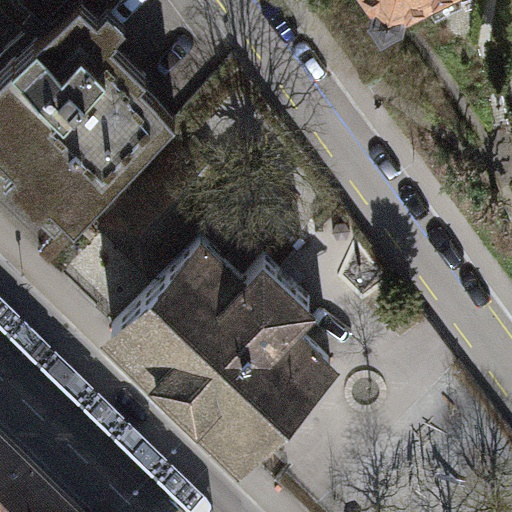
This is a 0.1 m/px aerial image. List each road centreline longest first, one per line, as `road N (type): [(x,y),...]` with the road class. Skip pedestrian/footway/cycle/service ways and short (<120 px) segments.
road 1 (residential): [(511,375),(235,0)]
road 2 (secondary): [(237,511),(0,281)]
road 3 (secondary): [(0,394),(121,511)]
